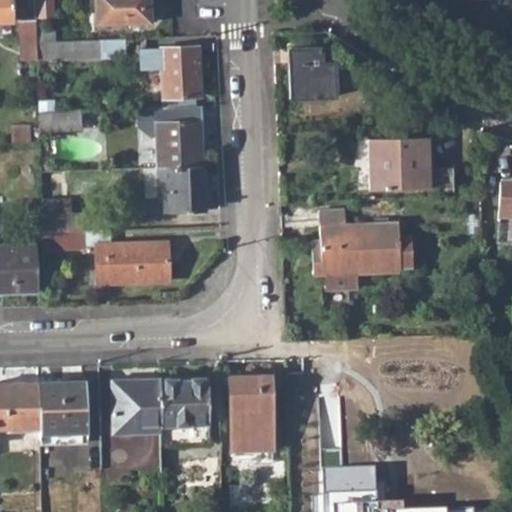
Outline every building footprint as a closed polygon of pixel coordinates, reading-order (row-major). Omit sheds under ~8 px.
[(0,0),(0,22),(11,22),(10,0),(0,0)] [(53,20),(52,0),(35,0),(37,20),(53,20)] [(96,0),(97,26),(150,24),(148,0),(96,0)] [(18,21),(20,60),(36,60),(35,42),(35,32),(34,21),(18,21)] [(53,31),(35,32),(35,42),(54,42),(53,31)] [(35,42),(36,60),(99,58),(98,40),(54,42),(35,42)] [(158,69),(160,98),(199,96),(197,47),(138,50),(139,70),(158,69)] [(287,49),(290,99),(334,97),(331,65),(319,65),(318,49),(315,47),(287,49)] [(38,111),(39,132),(97,128),(96,109),(38,111)] [(155,167),(157,167),(203,165),(201,121),(154,122),(155,167)] [(367,138),(368,189),(429,185),(428,165),(426,136),(367,138)] [(203,165),(157,167),(158,195),(158,199),(162,199),(162,213),(204,211),(203,165)] [(451,165),(428,165),(429,185),(452,185),(451,165)] [(158,195),(157,167),(155,167),(144,167),(145,195),(158,195)] [(511,182),(501,182),(499,219),(511,220),(510,236),(511,235),(511,182)] [(464,194),(464,209),(480,209),(479,194),(464,194)] [(44,232),(84,231),(90,230),(90,212),(71,212),(71,198),(42,198),(44,232)] [(398,223),(346,226),(344,210),(320,211),(323,274),(336,273),(336,289),(369,288),(368,272),(413,270),(412,240),(399,241),(398,223)] [(96,290),(169,287),(167,244),(111,245),(111,230),(90,230),(84,231),(44,232),(45,249),(94,246),(96,290)] [(0,246),(0,293),(35,292),(33,244),(0,246)] [(270,375),(229,376),(230,430),(230,450),(273,448),(270,375)] [(155,380),(156,427),(205,425),(203,378),(155,380)] [(112,381),(114,429),(156,428),(156,427),(155,380),(112,381)] [(40,435),(41,442),(88,441),(86,382),(39,384),(40,435)] [(0,436),(40,435),(39,384),(0,385),(0,436)] [(375,504),(374,468),(343,469),(342,449),(320,450),(321,495),(313,495),(313,511),(474,511),(474,508),(404,510),(404,503),(375,504)]
